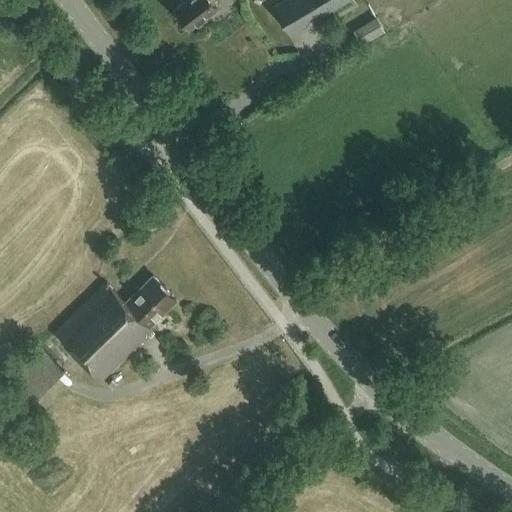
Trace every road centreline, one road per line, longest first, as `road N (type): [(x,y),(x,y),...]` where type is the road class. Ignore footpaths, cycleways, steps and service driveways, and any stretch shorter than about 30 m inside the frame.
road 1 (secondary): [(511,488),(362,372),(296,299),(69,0)]
road 2 (track): [(279,317),(315,275),(511,159)]
